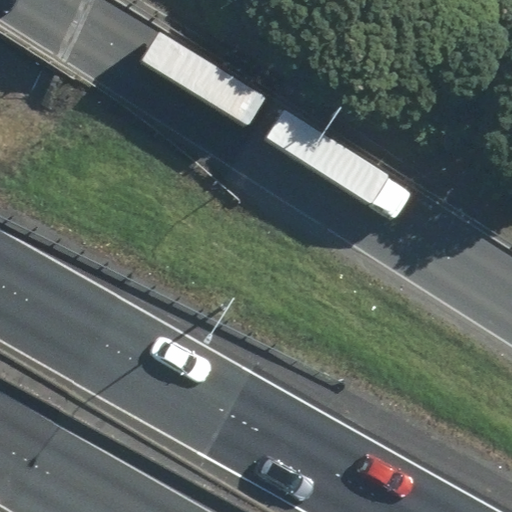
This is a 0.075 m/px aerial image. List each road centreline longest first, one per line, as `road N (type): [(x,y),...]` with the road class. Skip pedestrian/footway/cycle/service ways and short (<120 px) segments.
road 1 (motorway): [(34,0),(511,302)]
road 2 (motorway): [(0,289),(392,511)]
road 3 (motorway): [(114,511),(0,447)]
